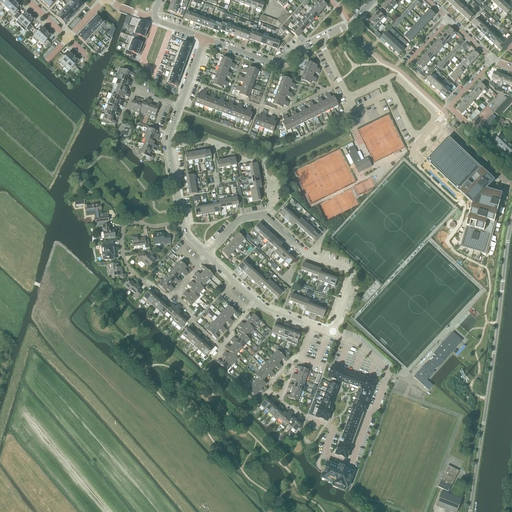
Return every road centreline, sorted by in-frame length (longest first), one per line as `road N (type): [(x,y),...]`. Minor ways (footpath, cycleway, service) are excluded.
road 1 (unclassified): [(470,511),(511,221)]
road 2 (residential): [(333,332),(353,272),(305,253),(264,216),(236,222),(207,255)]
road 3 (residential): [(333,332),(358,343),(387,376),(350,463),(326,454),(332,429),(311,419)]
road 4 (residential): [(341,83),(278,113),(189,81)]
road 5 (residential): [(204,38),(268,62),(320,40)]
